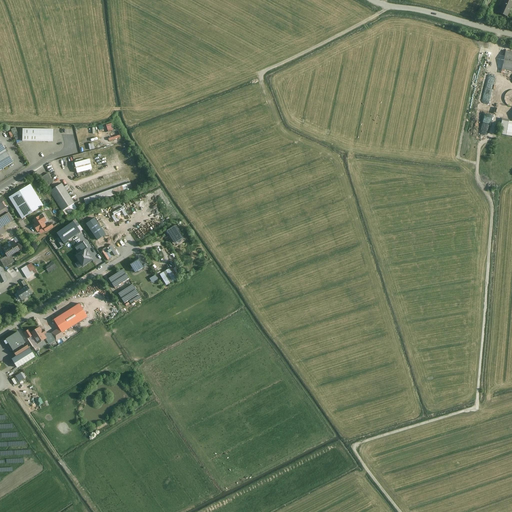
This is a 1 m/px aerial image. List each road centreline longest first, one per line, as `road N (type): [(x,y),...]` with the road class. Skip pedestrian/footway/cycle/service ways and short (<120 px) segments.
road 1 (track): [(479,147),(478,180),(492,214),(476,407),(353,446),(400,511)]
road 2 (residential): [(0,335),(136,248)]
road 3 (residential): [(370,0),(511,34)]
